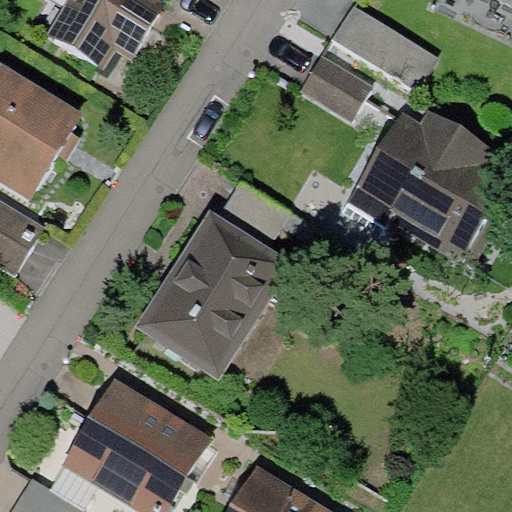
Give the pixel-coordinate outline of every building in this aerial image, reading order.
[(78,0),(54,39),(126,84),(174,9),(160,0),(78,0)] [(511,0),(486,0),(511,14),(511,0)] [(355,7),(335,40),(419,92),(440,59),(355,7)] [(372,93),(320,60),(298,95),(350,127),(372,93)] [(78,119),(0,76),(0,75),(0,187),(30,204),(78,119)] [(345,198),(463,266),(511,184),(511,164),(408,100),(345,198)] [(287,218),(235,188),(211,228),(263,258),(287,218)] [(50,222),(0,191),(0,264),(18,275),(50,222)] [(211,228),(201,220),(129,335),(215,389),(287,274),(263,258),(211,228)] [(118,385),(70,468),(145,511),(164,511),(208,437),(118,385)] [(333,511),(260,469),(234,511),(333,511)]
